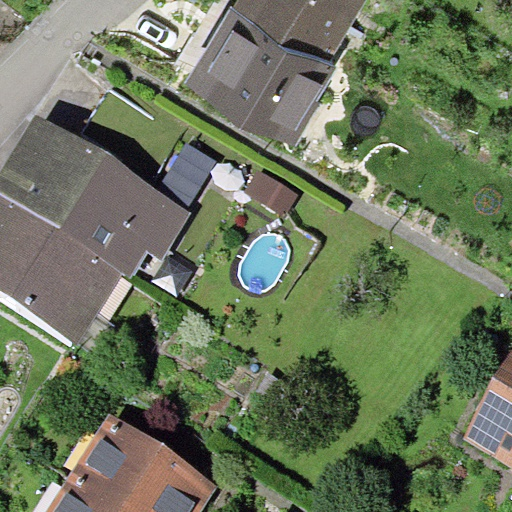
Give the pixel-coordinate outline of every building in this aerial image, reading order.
[(350,0),(238,0),(236,4),(317,52),(350,0)] [(55,258),(61,249),(99,273),(118,242),(154,264),(179,221),(144,199),(149,192),(121,175),(116,183),(35,134),(0,189),(0,210),(12,218),(6,227),(55,258)] [(112,281),(99,273),(61,249),(55,258),(6,227),(12,218),(0,210),(0,308),(68,351),(112,281)] [(511,368),(469,444),(511,468),(511,368)] [(109,436),(73,491),(105,511),(192,511),(202,497),(109,436)] [(105,511),(73,491),(60,511),(105,511)]
